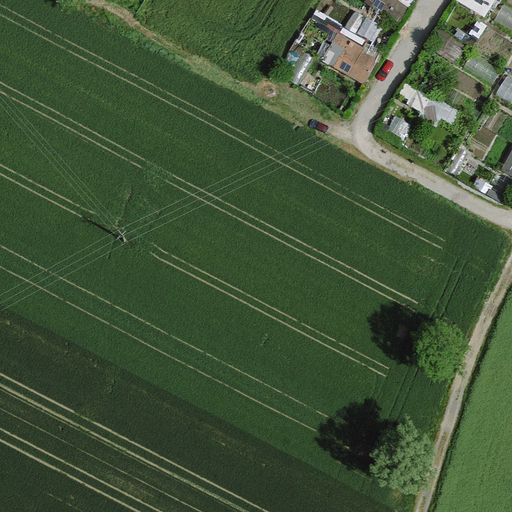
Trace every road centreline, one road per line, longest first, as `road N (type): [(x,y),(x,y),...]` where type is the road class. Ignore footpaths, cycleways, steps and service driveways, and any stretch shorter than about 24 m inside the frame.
road 1 (track): [(419,511),(484,322),(511,265)]
road 2 (track): [(511,220),(355,135)]
road 3 (track): [(438,0),(355,135)]
